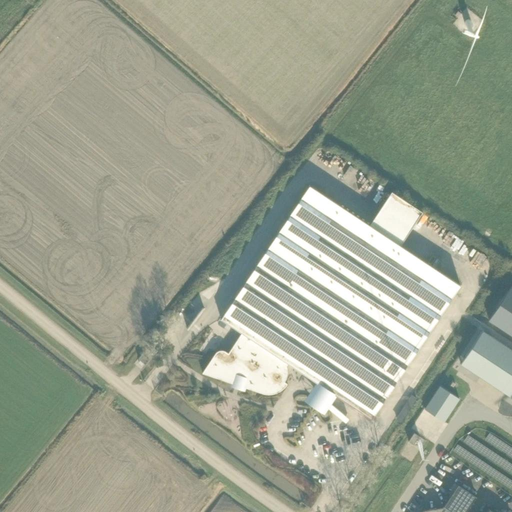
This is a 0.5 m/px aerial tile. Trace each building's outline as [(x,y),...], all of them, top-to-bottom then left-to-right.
[(371,419),(460,285),(309,185),(221,319),(241,333),(229,352),(228,353),(225,351),(224,350),(222,350),(221,350),(220,350),(219,351),(218,351),(217,351),(216,352),(215,353),(214,354),(202,373),(262,393),(264,394),(266,394),(268,394),(271,394),(273,394),(275,393),(277,392),(278,392),(280,391),(281,390),(282,389),(284,387),(286,385),(287,384),(284,381),(285,380),(286,378),(286,377),(286,375),(287,374),(287,373),(287,371),(287,370),(286,368),(286,367),(286,366),(287,363),(371,419)] [(410,229),(422,212),(391,191),(380,209),(410,229)] [(511,335),(511,288),(511,287),(489,320),(511,335)] [(511,350),(482,330),(460,364),(511,397),(511,350)] [(145,364),(149,359),(142,354),(138,358),(145,364)] [(444,422),(459,399),(439,386),(424,409),(444,422)] [(413,445),(419,436),(414,433),(408,441),(413,445)] [(466,511),(476,497),(458,484),(443,507),(451,511),(466,511)]
